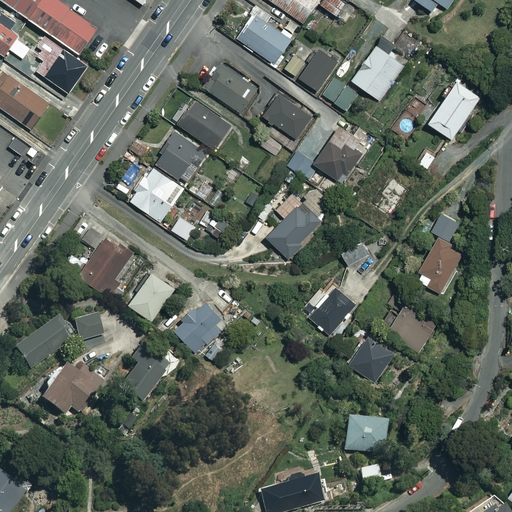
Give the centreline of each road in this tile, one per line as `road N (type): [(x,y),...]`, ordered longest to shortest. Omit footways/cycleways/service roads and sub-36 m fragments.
road 1 (residential): [(389,511),(446,470),(488,370),(511,142)]
road 2 (tertiary): [(0,267),(187,0)]
